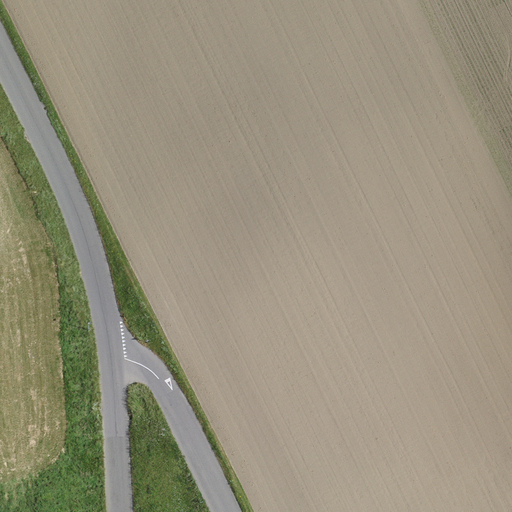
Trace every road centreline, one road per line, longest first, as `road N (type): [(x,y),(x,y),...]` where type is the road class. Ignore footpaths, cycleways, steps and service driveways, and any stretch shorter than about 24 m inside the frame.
road 1 (unclassified): [(0,56),(83,229),(112,361)]
road 2 (unclassified): [(225,511),(152,368),(112,361)]
road 3 (unclassified): [(112,361),(121,511)]
